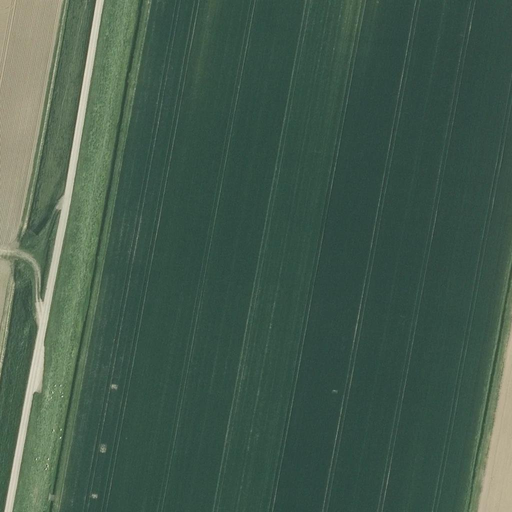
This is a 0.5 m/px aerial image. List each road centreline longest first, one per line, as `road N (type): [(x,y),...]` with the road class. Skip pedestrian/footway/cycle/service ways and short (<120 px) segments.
road 1 (track): [(55,511),(148,0)]
road 2 (unclassified): [(9,511),(97,0)]
